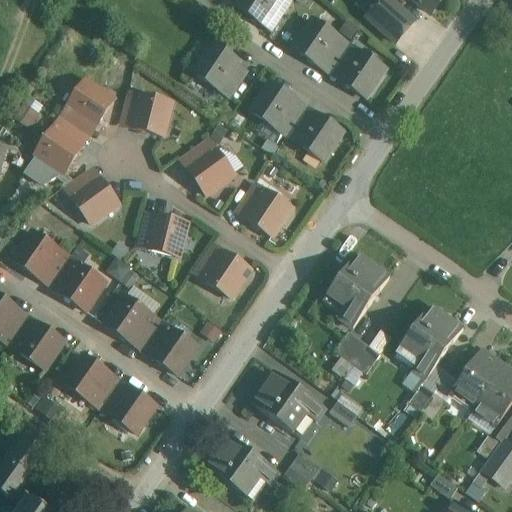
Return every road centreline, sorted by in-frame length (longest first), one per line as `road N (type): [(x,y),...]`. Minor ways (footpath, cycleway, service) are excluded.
road 1 (residential): [(338,203),(133,511)]
road 2 (residential): [(494,0),(338,203)]
road 3 (residential): [(511,317),(338,203)]
